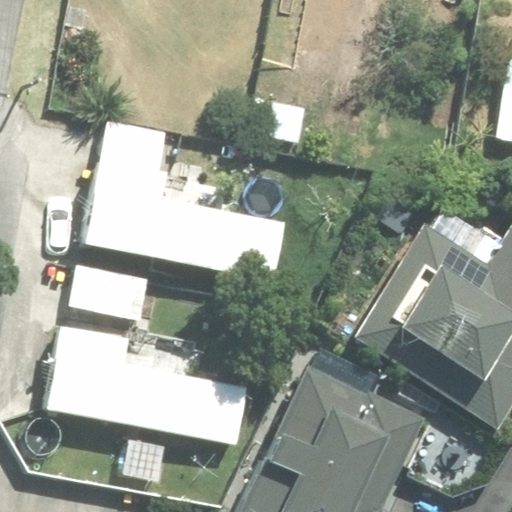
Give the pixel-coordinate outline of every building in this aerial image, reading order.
[(511,70),(499,69),(487,151),(511,154),(511,70)] [(264,106),(258,147),(293,154),(300,113),(264,106)] [(73,262),(267,295),(277,233),(150,212),(154,187),(88,175),(73,262)] [(416,238),(344,353),(489,443),(511,406),(511,222),(479,277),(416,238)] [(61,315),(136,327),(143,287),(67,276),(61,315)] [(311,315),(301,329),(319,340),(328,326),(311,315)] [(42,414),(233,446),(241,400),(241,390),(114,371),(118,346),(53,336),(42,414)] [(377,511),(416,427),(301,375),(258,471),(253,468),(233,511),(377,511)] [(122,448),(114,482),(151,490),(158,456),(122,448)]
